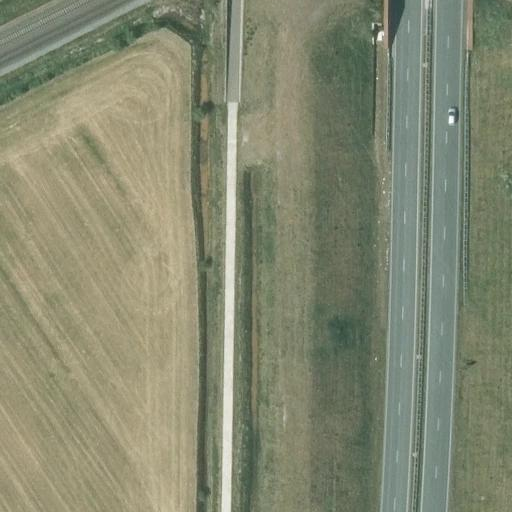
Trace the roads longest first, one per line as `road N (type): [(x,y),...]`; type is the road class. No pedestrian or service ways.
road 1 (trunk): [(435,511),(450,0)]
road 2 (trunk): [(410,0),(396,511)]
